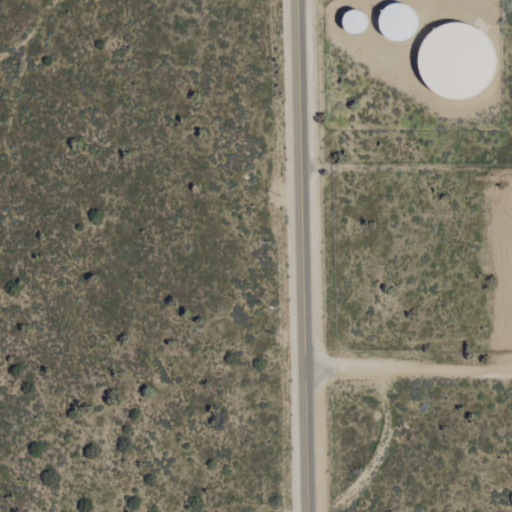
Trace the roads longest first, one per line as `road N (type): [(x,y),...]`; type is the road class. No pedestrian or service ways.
road 1 (residential): [(307,511),(297,0)]
road 2 (residential): [(336,372),(511,372)]
